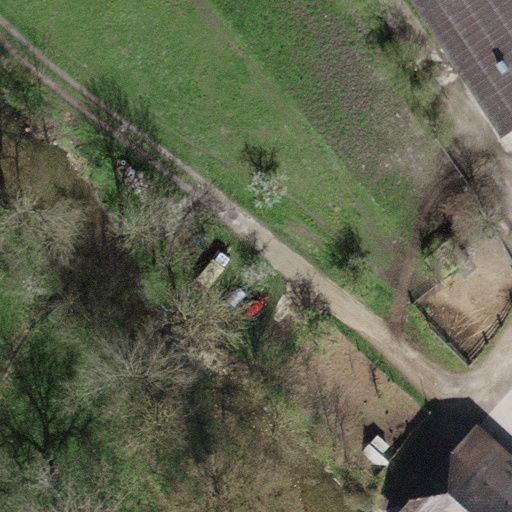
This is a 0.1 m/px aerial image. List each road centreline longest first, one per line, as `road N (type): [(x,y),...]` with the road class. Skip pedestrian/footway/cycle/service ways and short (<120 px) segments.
road 1 (track): [(461,405),(0,31)]
road 2 (residential): [(511,354),(440,427),(398,490)]
